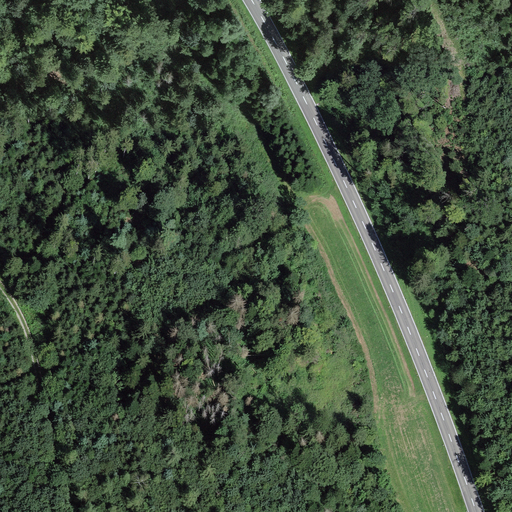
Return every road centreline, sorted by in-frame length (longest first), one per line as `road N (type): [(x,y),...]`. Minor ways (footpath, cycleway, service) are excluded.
road 1 (secondary): [(248,0),(321,137),(416,353),(473,511)]
road 2 (track): [(0,283),(19,304),(80,511)]
